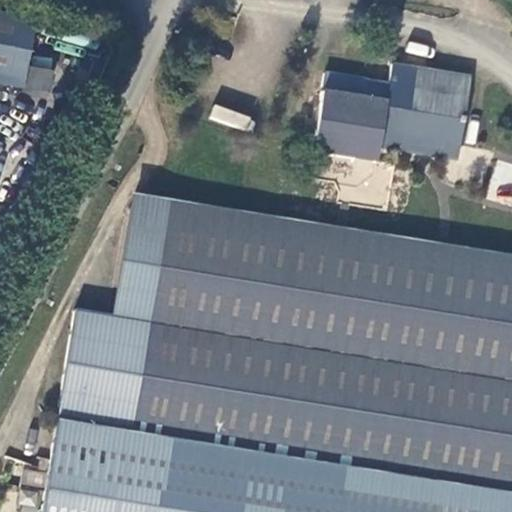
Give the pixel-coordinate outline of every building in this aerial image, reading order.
[(388,75),(385,94),(362,91),(359,110),(318,104),(312,148),(376,157),(379,142),(458,153),(467,86),(388,75)] [(379,142),(376,157),(456,168),(458,153),(379,142)] [(376,157),(312,148),(310,163),(374,172),(376,157)] [(511,171),(496,166),(485,205),(511,212),(511,171)] [(360,477),(354,511),(511,511),(511,276),(130,222),(114,331),(140,335),(125,443),(360,477)] [(114,331),(77,326),(50,511),(354,511),(360,477),(125,443),(140,335),(114,331)]
